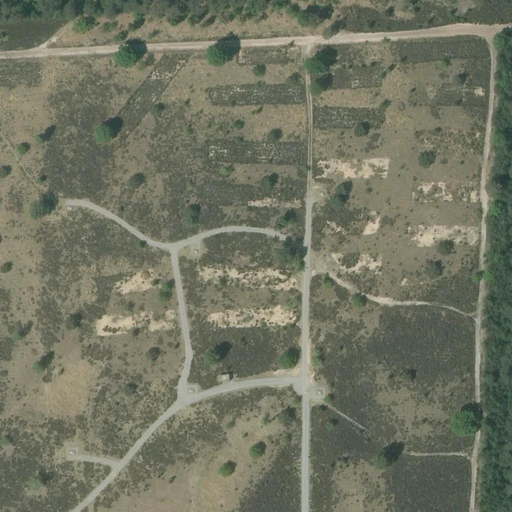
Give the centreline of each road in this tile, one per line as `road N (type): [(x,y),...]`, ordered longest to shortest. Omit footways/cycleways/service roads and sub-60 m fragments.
road 1 (track): [(491,29),(473,511)]
road 2 (track): [(0,54),(306,40)]
road 3 (track): [(305,382),(185,401),(79,511)]
road 4 (track): [(306,40),(511,28)]
road 5 (track): [(305,398),(403,453),(476,457)]
road 6 (track): [(308,265),(359,294),(481,322)]
road 7 (track): [(309,251),(305,382)]
road 8 (track): [(305,511),(305,382)]
